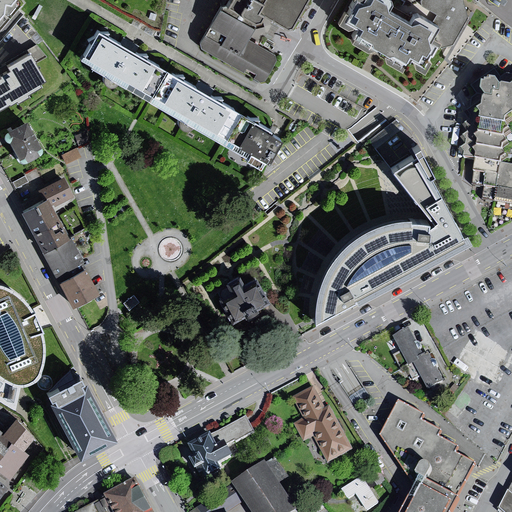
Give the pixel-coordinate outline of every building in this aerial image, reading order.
[(0,0),(0,31),(10,19),(24,4),(21,0),(0,0)] [(228,0),(224,8),(232,12),(253,22),(255,17),(264,16),(288,32),(292,30),(308,0),(228,0)] [(386,0),(351,0),(347,8),(349,10),(342,21),(356,28),(350,37),(401,68),(406,58),(419,66),(436,41),(429,37),(435,27),(414,14),(409,16),(405,22),(385,11),(388,4),(386,0)] [(421,0),(414,14),(435,27),(429,37),(436,41),(445,47),(451,45),(465,20),(459,1),(457,0),(421,0)] [(262,83),(276,57),(244,40),(248,31),(211,11),(192,46),(262,83)] [(91,35),(76,61),(131,93),(153,105),(206,135),(228,148),(258,165),(273,139),(243,122),(221,110),(168,79),(146,67),(91,35)] [(41,81),(26,53),(2,67),(9,80),(5,82),(1,74),(0,74),(0,108),(5,106),(5,107),(12,103),(13,104),(24,98),(23,95),(37,87),(35,84),(41,81)] [(511,77),(500,76),(475,94),(469,112),(461,158),(477,161),(489,163),(484,187),(489,188),(501,190),(500,204),(511,205),(511,77)] [(29,124),(3,136),(19,170),(45,157),(29,124)] [(63,151),(66,159),(81,153),(77,145),(63,151)] [(315,300),(314,321),(355,299),(357,302),(470,242),(466,233),(462,235),(430,176),(433,175),(419,147),(413,150),(415,154),(393,169),(434,221),(427,226),(428,223),(409,221),(410,217),(394,219),(378,223),(366,228),(353,236),(339,248),(328,263),(319,281),(315,300)] [(75,198),(64,178),(38,191),(43,200),(48,198),(52,208),(75,198)] [(43,200),(22,211),(46,254),(71,241),(52,208),(48,198),(43,200)] [(184,246),(170,235),(160,249),(175,259),(184,246)] [(71,241),(46,254),(59,280),(82,262),(71,241)] [(82,262),(59,280),(75,309),(99,295),(82,262)] [(220,301),(234,326),(246,319),(248,323),(261,315),(259,312),(271,305),(257,280),(246,286),(241,278),(227,286),(232,294),(220,301)] [(17,293),(0,285),(0,375),(14,384),(25,385),(34,381),(42,371),(46,352),(44,333),(47,331),(38,311),(35,313),(17,293)] [(121,304),(127,311),(136,304),(130,296),(121,304)] [(407,327),(393,334),(408,363),(413,360),(418,358),(417,355),(421,353),(418,348),(420,347),(421,345),(420,342),(418,340),(416,340),(414,340),(407,327)] [(418,358),(413,360),(427,387),(442,379),(434,366),(436,364),(436,362),(435,359),(433,358),(430,358),(426,350),(421,353),(417,355),(418,358)] [(112,438),(79,375),(45,393),(78,456),(112,438)] [(452,394),(459,386),(455,383),(448,391),(452,394)] [(316,389),(294,400),(306,422),(296,427),(305,445),(316,439),(329,466),(355,453),(332,406),(326,409),(316,389)] [(423,413),(398,399),(379,433),(413,483),(397,511),(452,511),(460,497),(458,496),(475,461),(455,450),(458,445),(438,434),(440,428),(421,417),(423,413)] [(259,436),(249,417),(190,448),(197,461),(194,463),(200,475),(206,472),(211,481),(227,472),(224,466),(239,458),(234,449),(259,436)] [(35,438),(17,420),(8,429),(4,433),(22,451),(27,445),(35,438)] [(0,428),(0,472),(12,481),(30,455),(22,451),(4,433),(0,428)] [(301,511),(270,464),(237,485),(255,511),(301,511)] [(379,469),(343,491),(350,502),(357,497),(366,511),(369,511),(381,505),(373,491),(387,483),(379,469)] [(152,511),(134,479),(108,492),(105,494),(74,511),(152,511)] [(0,499),(9,488),(0,481),(0,499)] [(231,511),(240,507),(227,488),(188,511),(231,511)] [(511,511),(511,491),(509,489),(501,507),(505,511),(511,511)]
